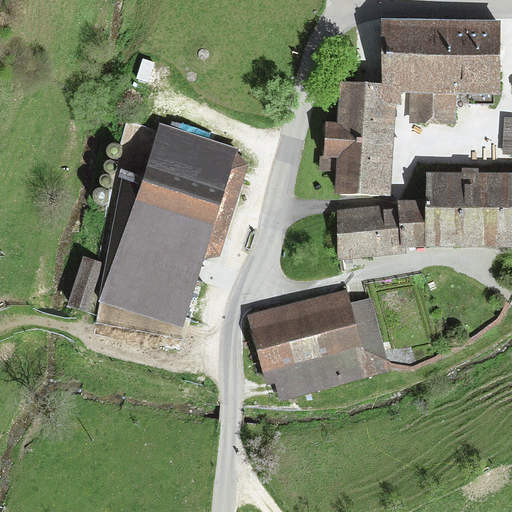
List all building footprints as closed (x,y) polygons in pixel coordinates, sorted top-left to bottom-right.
[(500,20),(385,20),(383,84),(342,83),(340,124),(327,123),(326,154),(340,155),(339,195),(389,196),(393,103),(401,103),(401,92),(411,92),(411,121),(455,122),(456,93),(499,94),(500,20)] [(143,59),(137,78),(147,81),(153,63),(143,59)] [(240,149),(160,124),(100,304),(183,329),(207,261),(221,257),(250,166),(238,154),(240,149)] [(400,206),(337,211),(339,262),(407,255),(406,249),(511,248),(511,173),(481,173),(481,169),(464,169),(464,174),(429,174),(427,202),(400,201),(400,206)] [(103,263),(85,258),(68,308),(87,314),(103,263)] [(350,294),(249,320),(268,389),(277,386),(280,401),(390,373),(371,299),(352,303),(350,294)]
